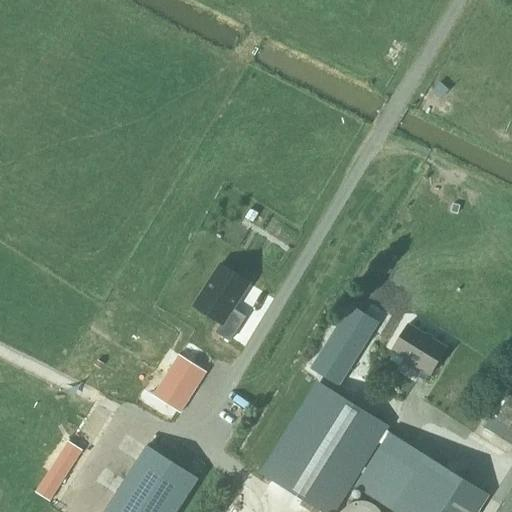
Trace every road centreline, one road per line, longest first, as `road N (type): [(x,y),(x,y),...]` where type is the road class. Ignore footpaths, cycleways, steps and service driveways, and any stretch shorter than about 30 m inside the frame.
road 1 (track): [(0,208),(205,96),(237,63),(272,0)]
road 2 (track): [(0,353),(297,511)]
